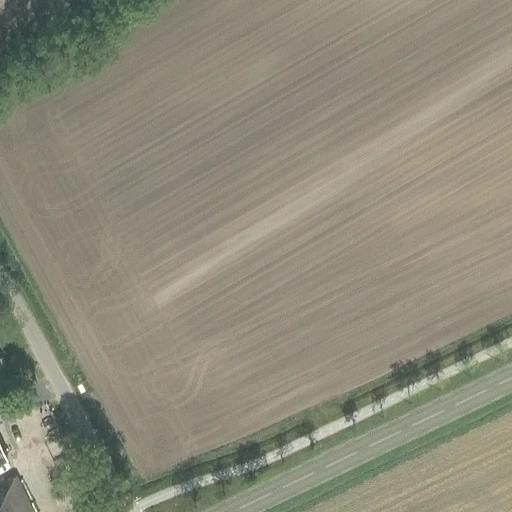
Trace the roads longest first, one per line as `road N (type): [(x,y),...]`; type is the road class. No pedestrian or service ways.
road 1 (secondary): [(236,511),(511,378)]
road 2 (unclassified): [(128,511),(0,274)]
